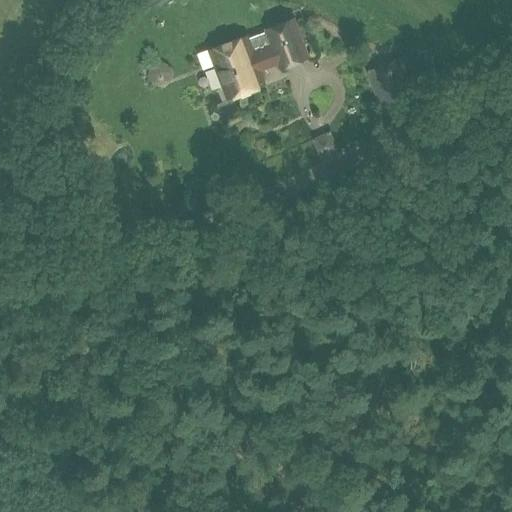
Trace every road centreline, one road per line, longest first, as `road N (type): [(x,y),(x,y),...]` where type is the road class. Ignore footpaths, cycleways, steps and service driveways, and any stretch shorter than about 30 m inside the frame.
road 1 (unclassified): [(0,286),(174,235),(511,92)]
road 2 (track): [(319,511),(382,370),(361,261),(324,168)]
